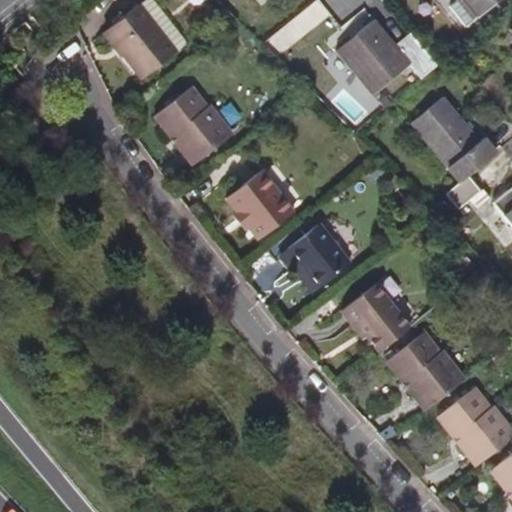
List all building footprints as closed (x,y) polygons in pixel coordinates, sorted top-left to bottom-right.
[(190,42),(156,0),(146,0),(107,31),(144,78),(190,42)] [(456,0),(452,3),(468,24),(497,0),(456,0)] [(422,47),(410,33),(396,44),(374,18),(338,49),(374,93),(411,63),(424,79),(438,68),(422,47)] [(511,32),(499,43),(511,60),(511,32)] [(444,63),(427,43),(422,47),(438,68),(444,63)] [(236,132),(213,103),(211,105),(194,85),(158,114),(174,134),(178,130),(184,138),(180,141),(197,163),(236,132)] [(500,154),(486,138),(482,141),(445,96),(413,123),(463,184),(500,154)] [(184,138),(178,130),(174,134),(180,141),(184,138)] [(297,210),(264,169),(229,197),(240,210),(242,209),(252,221),(249,223),(262,238),(297,210)] [(495,214),(478,193),(469,200),(486,221),(495,214)] [(433,213),(425,204),(414,214),(422,222),(433,213)] [(252,221),(242,209),(240,210),(236,214),(246,226),(249,223),(252,221)] [(353,261),(323,222),(291,247),(321,286),(353,261)] [(321,286),(291,247),(284,253),(296,269),(299,267),(317,290),(321,286)] [(412,328),(379,285),(344,312),(358,330),(362,327),(380,352),(412,328)] [(465,380),(443,351),(440,352),(425,333),(387,362),(402,382),(407,379),(412,386),(408,389),(425,411),(465,380)] [(412,386),(407,379),(402,382),(408,389),(412,386)] [(511,439),(511,426),(496,406),(493,408),(478,388),(440,417),(456,437),(462,433),(467,440),(462,445),(478,466),(511,439)] [(467,440),(462,433),(456,437),(462,445),(467,440)] [(511,456),(494,470),(510,492),(511,490),(511,456)]
